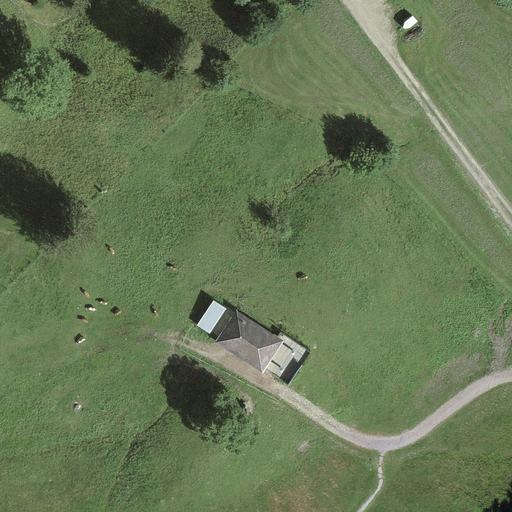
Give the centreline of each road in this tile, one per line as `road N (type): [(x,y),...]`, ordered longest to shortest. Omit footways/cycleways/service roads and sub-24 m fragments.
road 1 (track): [(352,0),(511,216)]
road 2 (track): [(222,363),(328,425),(387,442)]
road 3 (track): [(387,442),(511,375)]
